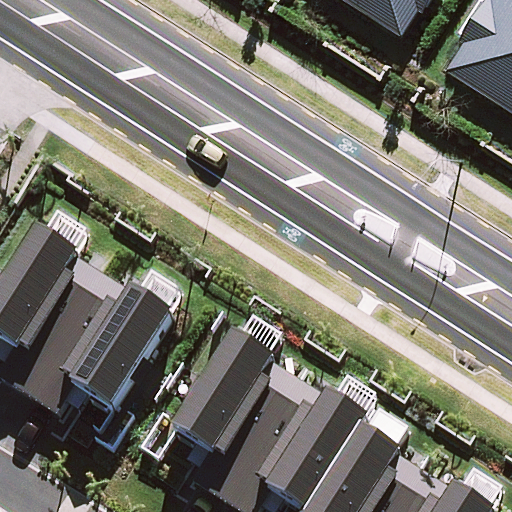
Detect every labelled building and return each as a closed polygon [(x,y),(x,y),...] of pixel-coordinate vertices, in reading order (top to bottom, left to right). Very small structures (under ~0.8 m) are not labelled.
[(333,0),(400,40),(424,0),(333,0)] [(471,31),(452,62),(511,98),(511,0),(470,0),(457,22),(471,31)] [(77,264),(39,240),(0,302),(0,345),(18,357),(0,385),(30,403),(107,282),(77,264)] [(60,422),(78,394),(115,418),(174,325),(136,301),(107,282),(30,403),(60,422)] [(273,369),(236,345),(177,439),(215,462),(197,490),(227,508),(303,387),(273,369)] [(232,511),(266,511),(275,499),(294,511),(318,511),(366,437),(371,430),(333,406),(303,387),(227,508),(232,511)] [(403,460),(366,437),(318,511),(412,511),(433,479),(403,460)] [(486,511),(463,498),(433,479),(412,511),(486,511)]
